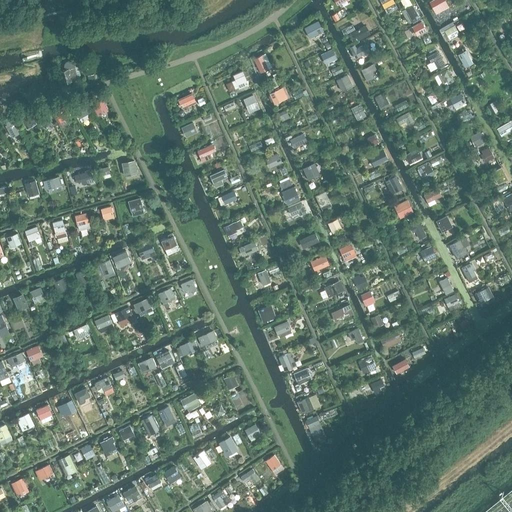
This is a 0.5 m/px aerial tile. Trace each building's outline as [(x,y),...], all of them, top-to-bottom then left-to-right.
[(445,0),(433,0),(429,2),(434,10),(447,3),(445,0)] [(413,4),(405,8),(412,21),(419,17),(413,4)] [(318,21),(309,26),(314,35),(323,30),(318,21)] [(412,26),(409,28),(411,32),(414,31),(417,36),(427,31),(421,21),(412,26)] [(455,24),(441,32),(446,41),(450,39),(460,34),(455,24)] [(352,33),(349,35),(352,42),(356,40),(369,33),(365,25),(352,32),(352,33)] [(354,44),(350,46),(355,58),(366,53),(362,45),(356,48),(354,44)] [(333,49),(321,54),(326,63),(337,58),(333,49)] [(437,51),(428,56),(431,62),(434,61),(437,68),(442,65),(444,64),(437,51)] [(464,52),(458,55),(465,68),(471,64),(464,52)] [(262,55),(254,59),(261,72),(268,69),(262,55)] [(73,67),(59,71),(62,82),(75,79),(76,81),(82,79),(77,62),(72,63),(73,67)] [(373,63),(361,69),(366,80),(376,75),(373,69),(375,68),(373,63)] [(439,77),(436,79),(439,84),(442,82),(442,83),(444,81),(447,80),(452,77),(447,68),(437,73),(437,74),(439,77)] [(242,71),(233,75),(235,80),(238,87),(239,89),(248,85),(242,71)] [(348,74),(336,79),(342,91),(353,85),(351,81),(349,82),(347,77),(349,76),(348,74)] [(279,89),(270,93),(274,103),(284,99),(279,89)] [(456,95),(450,98),(455,107),(465,102),(460,92),(456,95)] [(192,94),(178,100),(182,107),(195,101),(192,94)] [(253,94),(243,98),(249,110),(250,109),(250,111),(257,108),(256,107),(258,106),(253,94)] [(381,94),(375,97),(381,109),(390,105),(386,97),(383,98),(381,94)] [(103,99),(92,104),(98,115),(109,110),(103,99)] [(84,103),(74,108),(80,118),(91,112),(86,104),(85,105),(84,103)] [(360,103),(351,108),(357,120),(358,119),(363,117),(366,115),(360,103)] [(490,107),(488,108),(492,114),(497,111),(494,105),(493,106),(492,104),(490,106),(490,107)] [(64,106),(54,112),(60,122),(70,117),(67,110),(64,106)] [(284,110),(279,112),(282,120),(288,118),(284,110)] [(37,117),(39,122),(40,121),(42,126),(52,120),(46,111),(37,116),(37,117)] [(408,111),(395,118),(399,124),(405,120),(407,124),(413,121),(408,111)] [(30,113),(21,118),(27,129),(36,123),(30,113)] [(10,116),(4,120),(6,125),(8,127),(6,128),(10,135),(18,130),(10,116)] [(511,121),(511,120),(498,127),(502,135),(511,129),(511,121)] [(193,122),(182,127),(184,132),(195,127),(193,122)] [(480,131),(470,136),(475,146),(485,141),(480,131)] [(304,133),(290,139),(290,140),(292,144),(293,147),(307,141),(304,133)] [(375,134),(367,138),(371,146),(372,147),(378,144),(378,142),(379,142),(377,137),(376,135),(375,134)] [(272,137),(264,140),(266,145),(274,142),(272,137)] [(213,144),(198,150),(203,161),(212,157),(211,153),(216,150),(213,144)] [(489,147),(481,151),(483,153),(487,161),(494,157),(489,147)] [(418,148),(405,154),(409,164),(413,161),(414,163),(423,158),(418,148)] [(383,149),(372,155),(376,165),(388,159),(383,149)] [(277,153),(265,158),(270,168),(281,162),(277,153)] [(134,160),(121,163),(123,176),(128,175),(128,172),(136,170),(134,160)] [(428,161),(418,167),(419,168),(422,176),(433,170),(430,164),(428,161)] [(315,162),(303,168),(304,168),(304,169),(307,177),(319,172),(315,162)] [(109,166),(99,169),(100,175),(110,172),(109,166)] [(496,174),(493,175),(497,184),(508,179),(501,166),(493,170),(496,174)] [(224,169),(211,175),(214,182),(222,179),(227,176),(224,169)] [(80,174),(75,176),(76,182),(81,181),(93,178),(91,170),(79,173),(80,174)] [(396,175),(389,178),(396,192),(403,188),(396,175)] [(60,176),(46,180),(48,188),(49,188),(62,184),(60,176)] [(35,180),(26,183),(30,196),(38,194),(35,180)] [(438,188),(424,195),(427,202),(434,199),(442,196),(438,188)] [(296,189),(284,195),(288,204),(300,198),(296,189)] [(233,191),(218,197),(221,205),(237,198),(233,191)] [(325,191),(316,195),(320,205),(321,206),(330,202),(325,191)] [(511,192),(502,198),(507,207),(511,204),(511,192)] [(140,198),(129,201),(132,212),(133,216),(144,213),(143,209),(140,198)] [(407,199),(398,204),(404,216),(413,212),(407,199)] [(289,207),(288,208),(292,215),(299,212),(300,215),(306,212),(301,200),(289,206),(289,207)] [(111,206),(101,208),(103,216),(113,213),(111,206)] [(87,212),(75,215),(79,230),(90,227),(87,212)] [(446,216),(436,221),(441,232),(451,227),(446,216)] [(337,218),(328,223),(333,233),(342,229),(337,218)] [(63,219),(53,222),(56,233),(59,243),(68,240),(65,230),(66,230),(63,219)] [(240,220),(234,222),(237,229),(238,229),(243,227),(240,220)] [(419,221),(409,226),(413,233),(415,231),(419,239),(426,235),(419,221)] [(233,222),(225,226),(228,233),(236,229),(233,222)] [(37,226),(26,230),(30,241),(36,239),(35,235),(40,233),(37,226)] [(18,233),(7,237),(11,247),(22,243),(18,233)] [(169,237),(161,241),(165,249),(177,244),(172,233),(168,235),(169,237)] [(315,233),(302,239),(306,246),(318,240),(315,233)] [(453,243),(449,245),(451,250),(456,259),(467,253),(464,247),(460,240),(460,239),(453,243)] [(254,241),(242,246),(246,254),(257,249),(254,241)] [(151,242),(137,247),(141,256),(154,251),(151,242)] [(350,243),(339,248),(345,261),(356,256),(350,243)] [(431,245),(420,251),(425,261),(427,264),(430,263),(428,259),(436,255),(431,245)] [(126,251),(113,257),(116,265),(130,259),(126,251)] [(326,255),(314,260),(318,270),(330,264),(326,255)] [(479,265),(485,262),(482,257),(476,260),(479,265)] [(109,259),(100,263),(104,274),(114,270),(109,259)] [(470,263),(461,267),(469,282),(477,278),(473,270),(475,269),(472,262),(470,263)] [(84,270),(76,273),(81,284),(89,280),(84,270)] [(266,270),(258,273),(263,285),(270,282),(266,270)] [(359,275),(353,277),(358,289),(369,284),(365,276),(361,277),(359,275)] [(447,277),(440,281),(446,294),(454,290),(447,277)] [(63,278),(54,282),(59,292),(68,289),(63,278)] [(192,279),(181,284),(184,290),(188,289),(189,291),(196,288),(192,279)] [(337,281),(324,287),(328,295),(330,294),(331,296),(341,291),(337,281)] [(39,287),(29,291),(33,300),(38,298),(39,300),(39,302),(45,299),(40,289),(42,288),(41,286),(40,287),(39,287)] [(171,288),(158,294),(159,295),(160,298),(162,301),(165,307),(170,305),(168,302),(171,300),(169,297),(174,295),(176,294),(175,291),(173,292),(171,288)] [(481,291),(474,294),(479,304),(489,299),(484,289),(484,288),(480,290),(481,291)] [(371,291),(361,295),(365,304),(374,300),(371,291)] [(455,293),(445,298),(448,306),(459,301),(455,293)] [(21,294),(13,297),(18,309),(26,306),(21,294)] [(148,297),(134,304),(137,312),(138,311),(151,306),(151,305),(148,297)] [(350,304),(336,310),(340,317),(344,315),(345,317),(350,315),(349,313),(353,311),(350,304)] [(114,312),(110,314),(113,321),(117,319),(118,320),(132,314),(128,306),(114,312)] [(267,306),(259,309),(264,322),(272,319),(267,306)] [(379,314),(371,317),(375,327),(383,324),(379,314)] [(109,315),(95,321),(98,328),(112,322),(109,315)] [(467,319),(459,324),(463,331),(471,326),(467,319)] [(288,320),(274,326),(278,334),(291,329),(291,328),(288,320)] [(87,324),(74,330),(78,338),(91,332),(87,324)] [(358,328),(348,332),(351,340),(356,338),(358,343),(359,343),(363,341),(364,341),(358,328)] [(200,335),(198,336),(199,337),(198,337),(202,345),(205,344),(207,348),(218,343),(216,339),(217,338),(213,330),(201,336),(200,335)] [(397,331),(380,339),(382,345),(400,337),(397,331)] [(64,334),(57,336),(60,343),(66,341),(64,334)] [(193,339),(182,344),(186,353),(197,348),(194,341),(195,340),(194,339),(193,339)] [(38,346),(27,351),(30,357),(41,352),(38,346)] [(169,350),(156,356),(162,367),(175,361),(169,350)] [(21,352),(8,358),(11,366),(17,364),(16,363),(25,360),(21,352)] [(286,354),(278,357),(284,370),(288,368),(289,370),(292,369),(291,367),(287,358),(292,356),(290,352),(286,354)] [(151,357),(138,363),(142,372),(155,366),(154,362),(152,358),(151,357)] [(368,358),(365,359),(369,370),(376,368),(371,357),(368,358)] [(405,359),(392,366),(396,373),(409,366),(405,359)] [(2,361),(0,361),(0,378),(3,385),(11,381),(2,361)] [(307,368),(293,374),(295,378),(294,379),(295,381),(296,381),(300,379),(302,384),(310,380),(309,376),(310,376),(307,368)] [(122,370),(114,374),(116,380),(125,376),(122,370)] [(232,375),(224,378),(228,386),(236,383),(232,375)] [(107,377),(95,383),(97,389),(102,386),(104,390),(111,387),(109,382),(111,381),(109,377),(107,378),(107,377)] [(381,379),(372,383),(376,392),(385,388),(381,379)] [(86,388),(75,393),(79,403),(81,403),(84,402),(85,400),(84,399),(90,396),(88,392),(89,391),(88,390),(87,391),(86,388)] [(195,394),(183,400),(187,408),(189,411),(200,405),(198,402),(199,401),(195,394)] [(300,401),(297,402),(302,413),(303,413),(304,414),(306,413),(305,412),(314,409),(309,397),(302,400),(302,398),(300,399),(300,401)] [(76,410),(71,400),(62,404),(66,413),(73,410),(73,412),(76,410)] [(47,405),(36,410),(40,419),(50,415),(51,414),(49,409),(49,408),(48,408),(47,405)] [(221,405),(214,409),(215,411),(216,413),(217,416),(224,412),(222,407),(221,405),(221,406),(221,405)] [(160,411),(157,413),(163,423),(165,422),(167,426),(176,421),(169,406),(160,411)] [(19,417),(16,418),(18,421),(21,420),(26,429),(34,425),(33,422),(33,421),(32,422),(28,413),(19,417)] [(144,419),(143,419),(151,433),(160,429),(152,414),(147,417),(146,416),(143,418),(144,419)] [(308,419),(306,420),(313,437),(324,432),(319,421),(317,416),(313,417),(308,419)] [(5,424),(0,426),(0,439),(10,435),(5,424)] [(256,424),(246,429),(251,438),(260,433),(261,433),(256,424)] [(130,425),(119,430),(124,439),(134,434),(130,425)] [(105,440),(101,442),(107,454),(117,450),(116,447),(114,444),(115,444),(114,441),(115,441),(112,436),(109,438),(105,440)] [(230,436),(219,443),(224,452),(236,446),(230,436)] [(88,445),(83,447),(87,455),(90,453),(92,456),(94,455),(92,452),(88,445)] [(200,454),(194,458),(199,465),(209,458),(204,451),(201,453),(199,454),(200,454)] [(69,454),(60,459),(68,474),(77,470),(69,454)] [(275,455),(266,461),(273,470),(281,464),(275,455)] [(49,464),(38,470),(43,478),(53,473),(49,464)] [(173,465),(163,472),(169,480),(179,473),(174,467),(175,466),(174,465),(174,466),(173,465)] [(252,470),(241,477),(244,482),(250,478),(254,483),(259,479),(255,474),(252,470)] [(158,474),(147,480),(151,487),(153,491),(163,486),(160,482),(161,481),(158,474)] [(22,478),(11,483),(17,496),(28,491),(22,478)] [(135,485),(123,492),(127,499),(139,492),(135,485)] [(222,490),(213,496),(215,500),(220,507),(225,504),(221,498),(226,495),(222,490)] [(119,494),(106,501),(112,511),(125,505),(120,497),(119,494)] [(205,500),(193,508),(195,511),(206,511),(211,509),(205,500)]
